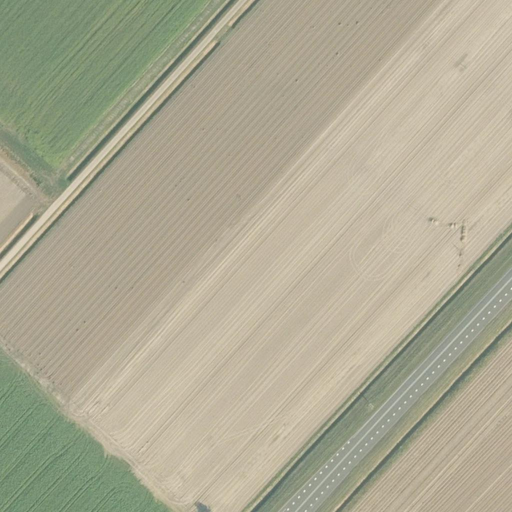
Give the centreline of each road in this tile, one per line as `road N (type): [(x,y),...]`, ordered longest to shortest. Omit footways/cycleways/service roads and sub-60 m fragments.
road 1 (unclassified): [(0,267),(243,0)]
road 2 (trunk): [(297,511),(511,277)]
